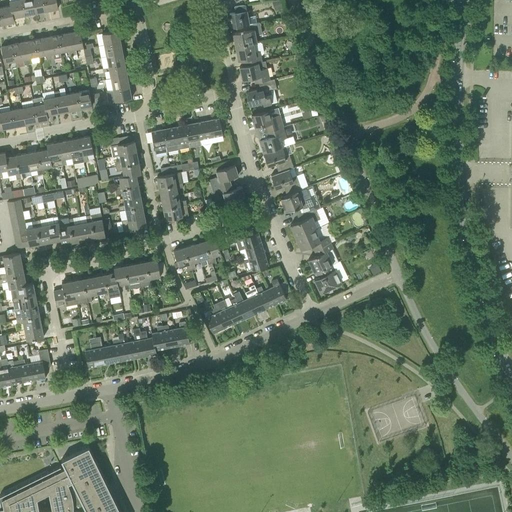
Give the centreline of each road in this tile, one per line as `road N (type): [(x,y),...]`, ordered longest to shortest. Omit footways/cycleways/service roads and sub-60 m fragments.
road 1 (tertiary): [(511,384),(479,297),(463,211),(457,78),(465,0)]
road 2 (residential): [(71,397),(50,271),(264,205)]
road 3 (residential): [(113,388),(193,368),(312,314)]
road 4 (residential): [(0,142),(153,112)]
road 5 (residential): [(0,34),(131,8)]
road 6 (residential): [(137,511),(113,388)]
